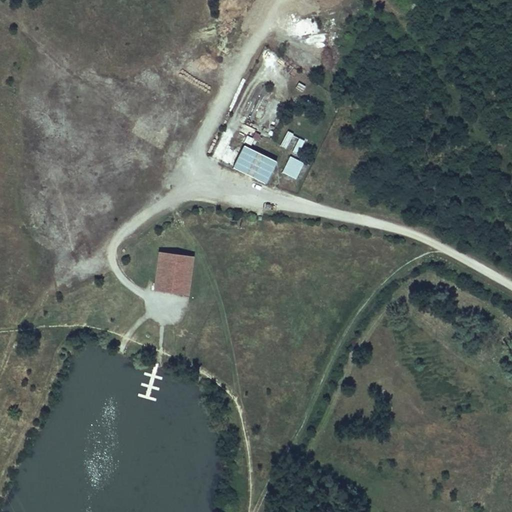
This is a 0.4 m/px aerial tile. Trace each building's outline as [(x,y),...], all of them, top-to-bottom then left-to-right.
[(425,18),(429,9),(417,4),(414,13),(425,18)] [(269,124),(279,100),(272,97),(262,121),(269,124)] [(286,131),(280,147),(299,154),(304,138),(286,131)] [(273,187),(283,165),(249,148),(238,171),(273,187)] [(289,155),(281,172),(296,179),(304,162),(289,155)] [(194,256),(159,251),(154,291),(188,295),(194,256)]
